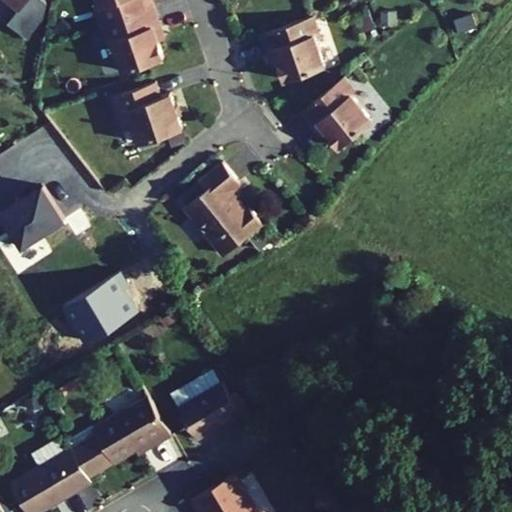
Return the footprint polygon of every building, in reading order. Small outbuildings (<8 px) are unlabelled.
[(26,0),(38,10),(46,0),(26,0)] [(143,0),(100,0),(103,11),(143,0)] [(162,48),(155,20),(162,18),(157,0),(143,0),(103,11),(108,28),(113,27),(121,59),(162,48)] [(315,9),(266,25),(273,47),(281,44),(290,71),(330,58),(319,26),(324,25),(319,7),(315,9)] [(377,113),(356,87),(360,83),(348,69),(305,104),(319,122),(325,117),(344,139),(377,113)] [(164,71),(123,85),(133,115),(142,112),(148,132),(191,118),(179,82),(169,86),(164,71)] [(189,199),(227,247),(266,216),(252,199),(249,201),(235,184),(245,176),(227,155),(204,173),(211,181),(189,199)] [(0,215),(20,246),(66,215),(43,181),(0,210),(0,215)] [(62,302),(83,341),(140,308),(118,270),(62,302)] [(225,378),(218,365),(174,390),(182,403),(225,378)] [(248,418),(225,378),(182,403),(200,436),(228,420),(232,427),(248,418)] [(177,433),(153,393),(98,426),(101,431),(76,446),(92,475),(117,460),(118,461),(159,436),(164,443),(177,433)] [(75,444),(14,479),(32,511),(35,511),(94,479),(92,475),(76,446),(75,444)] [(265,511),(240,469),(195,494),(205,511),(265,511)] [(9,511),(0,495),(0,511),(9,511)]
